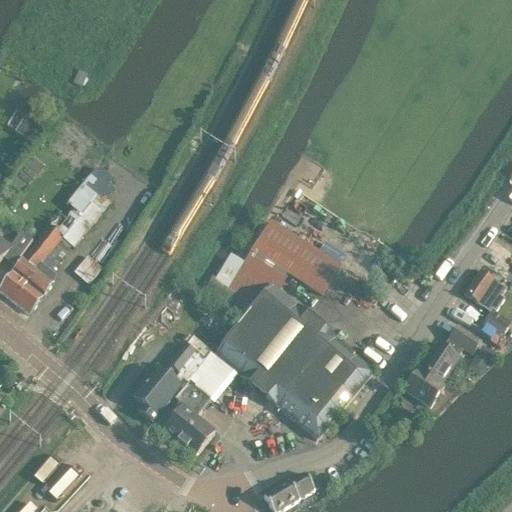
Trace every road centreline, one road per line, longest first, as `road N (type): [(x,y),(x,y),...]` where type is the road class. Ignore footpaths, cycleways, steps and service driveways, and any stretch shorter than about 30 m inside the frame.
road 1 (tertiary): [(212,493),(337,447),(511,195)]
road 2 (tertiary): [(212,493),(131,446),(0,323)]
